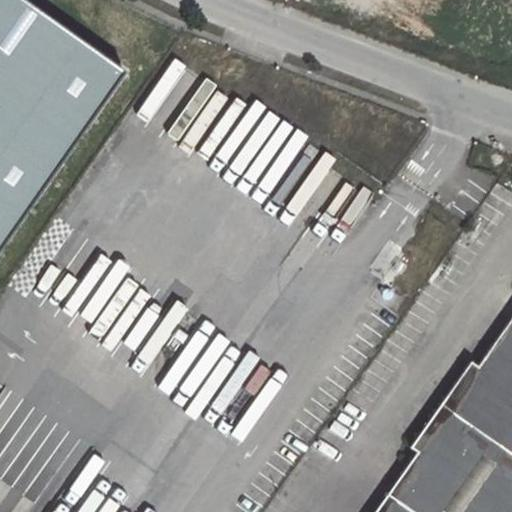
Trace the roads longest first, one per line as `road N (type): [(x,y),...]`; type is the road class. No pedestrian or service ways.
road 1 (unknown): [(24,320),(107,250),(355,260)]
road 2 (unclassified): [(199,0),(511,114)]
road 3 (unknown): [(24,320),(24,363),(46,390),(209,466)]
